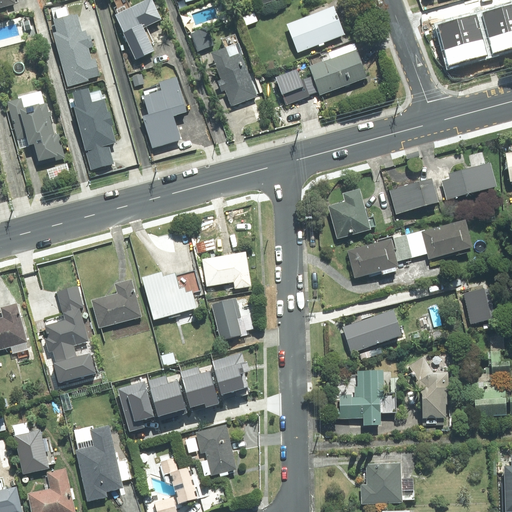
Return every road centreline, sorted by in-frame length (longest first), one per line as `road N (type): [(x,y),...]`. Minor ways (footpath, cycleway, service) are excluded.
road 1 (residential): [(295,511),(286,163)]
road 2 (secondary): [(286,163),(0,240)]
road 3 (secondary): [(432,123),(286,163)]
road 4 (residential): [(388,0),(432,123)]
